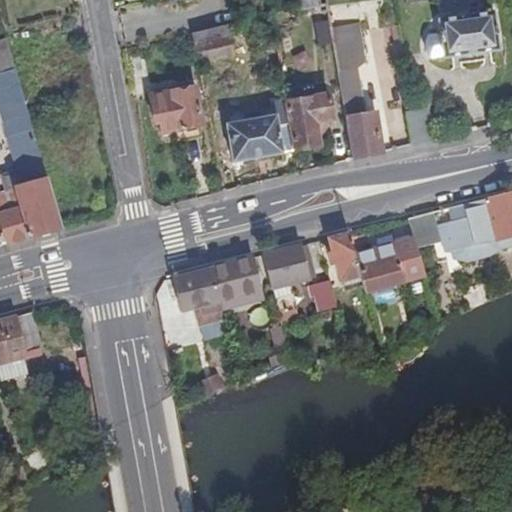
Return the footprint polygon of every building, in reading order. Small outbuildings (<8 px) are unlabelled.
[(494,12),(442,19),(443,35),(431,36),(428,41),(428,49),(433,57),(444,56),(444,60),(500,51),(494,12)] [(229,41),(225,23),(189,29),(192,46),(229,41)] [(328,34),(349,160),(378,152),(372,111),(358,114),(351,70),(362,61),(356,30),(328,34)] [(0,112),(7,139),(33,132),(7,40),(0,42),(0,112)] [(191,86),(147,94),(151,120),(156,118),(158,129),(197,123),(191,86)] [(286,100),(295,147),(317,143),(313,121),(328,118),(325,93),(286,100)] [(286,100),(286,98),(270,101),(273,114),(226,121),(233,158),(295,147),(286,100)] [(426,112),(405,116),(409,145),(429,140),(426,112)] [(0,192),(0,218),(7,244),(62,230),(48,178),(0,192)] [(511,195),(405,222),(413,256),(439,250),(442,260),(450,259),(451,265),(465,271),(485,266),(493,256),(511,252),(511,251),(510,243),(511,242),(511,195)] [(360,288),(352,256),(347,237),(327,242),(340,293),(360,288)] [(305,282),(326,277),(318,244),(297,250),(305,282)] [(360,288),(361,292),(401,282),(391,245),(352,256),(360,288)] [(260,259),(274,315),(285,312),(280,289),(305,282),(297,250),(260,259)] [(210,271),(218,306),(258,295),(250,261),(210,271)] [(210,271),(166,282),(175,317),(218,306),(210,271)] [(32,317),(16,320),(0,324),(0,385),(28,378),(24,363),(26,363),(23,352),(39,348),(32,317)] [(16,482),(3,485),(8,505),(20,502),(16,482)]
